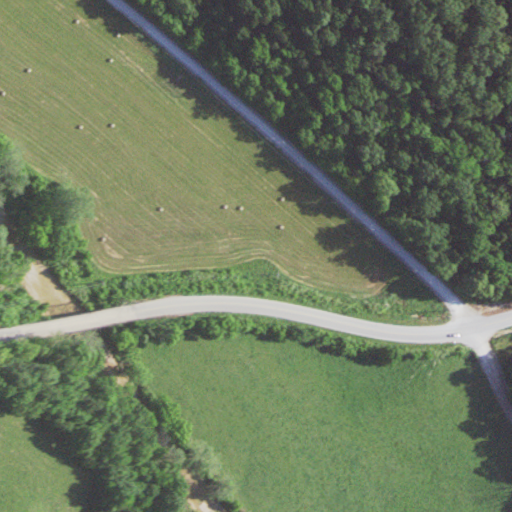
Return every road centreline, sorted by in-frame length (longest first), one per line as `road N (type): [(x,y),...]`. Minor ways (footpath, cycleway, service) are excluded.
road 1 (residential): [(469,320),(287,144),(116,0)]
road 2 (residential): [(469,320),(434,332),(391,331),(268,307),(197,304),(0,337)]
